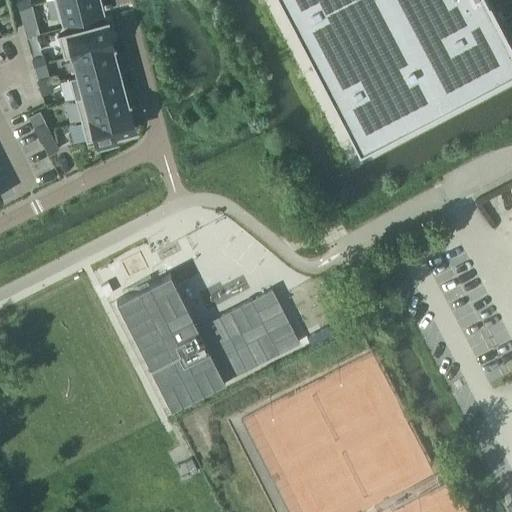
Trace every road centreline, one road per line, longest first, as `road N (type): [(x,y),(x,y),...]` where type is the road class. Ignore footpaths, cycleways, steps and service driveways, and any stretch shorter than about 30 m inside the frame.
road 1 (residential): [(0,225),(160,146),(120,0)]
road 2 (unclassified): [(357,242),(511,159)]
